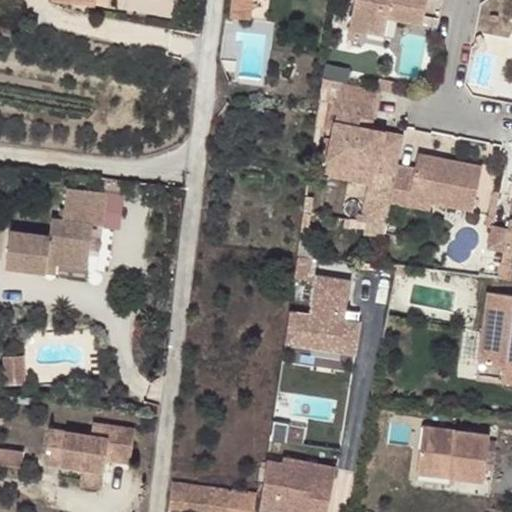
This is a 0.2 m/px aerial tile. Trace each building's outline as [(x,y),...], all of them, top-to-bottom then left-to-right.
[(103,8),(104,0),(94,0),(93,7),(103,8)] [(230,0),(229,15),(247,17),(249,0),(230,0)] [(353,0),(348,29),(365,33),(366,30),(370,13),(387,17),(421,23),(425,0),(353,0)] [(383,34),(387,17),(370,13),(366,30),(383,34)] [(377,89),(380,90),(392,92),(394,83),(379,79),(377,89)] [(360,126),(362,115),(374,118),(380,90),(377,89),(342,82),(336,112),(339,112),(330,159),(398,173),(400,164),(406,135),(372,128),(360,126)] [(372,128),(374,118),(362,115),(360,126),(372,128)] [(392,200),(409,204),(411,197),(433,201),(474,210),(483,166),(420,153),(417,168),(400,164),(398,173),(392,200)] [(8,228),(3,267),(42,272),(43,261),(54,263),(85,267),(91,224),(100,225),(105,193),(64,187),(60,217),(49,216),(47,234),(8,228)] [(433,201),(411,197),(409,204),(431,209),(433,201)] [(511,217),(509,217),(502,249),(511,251),(511,217)] [(54,263),(43,261),(42,272),(52,273),(54,263)] [(307,315),(286,312),(281,345),(303,348),(304,342),(353,349),(357,323),(341,320),(347,281),(313,276),(307,315)] [(511,299),(484,295),(474,368),(499,371),(497,386),(511,387),(511,299)] [(304,342),(303,348),(352,356),(353,349),(304,342)] [(26,379),(24,352),(7,353),(8,380),(26,379)] [(105,459),(129,462),(134,428),(93,422),(91,433),(48,427),(44,462),(83,468),(104,470),(105,459)] [(485,438),(418,429),(413,469),(446,473),(445,481),(479,485),(485,438)] [(279,458),(279,463),(271,511),(325,511),(333,466),(279,458)] [(263,461),(258,496),(256,511),(265,511),(271,511),(279,463),(263,461)] [(101,486),(104,470),(83,468),(81,483),(101,486)] [(446,473),(413,469),(412,477),(445,481),(446,473)] [(251,511),(254,495),(170,483),(166,509),(185,511),(251,511)]
